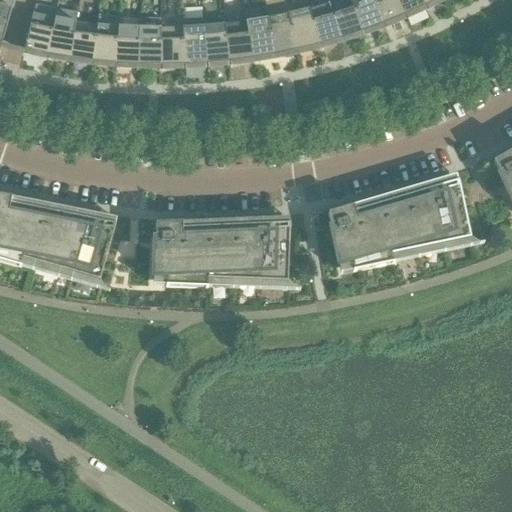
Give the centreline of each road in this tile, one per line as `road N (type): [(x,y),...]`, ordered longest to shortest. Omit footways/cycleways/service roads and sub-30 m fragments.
road 1 (residential): [(0,152),(148,183),(226,183),(370,159),(511,103)]
road 2 (unclassified): [(147,511),(0,413)]
